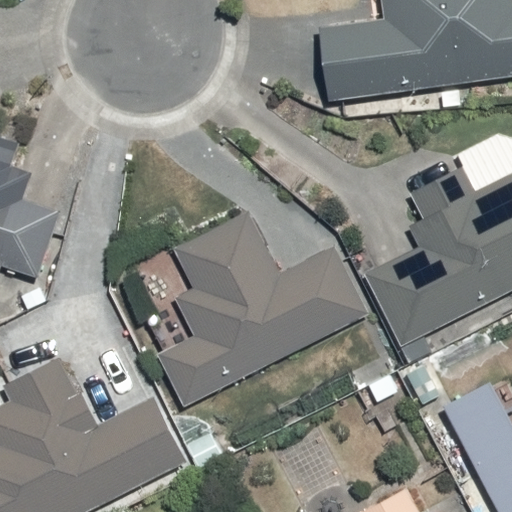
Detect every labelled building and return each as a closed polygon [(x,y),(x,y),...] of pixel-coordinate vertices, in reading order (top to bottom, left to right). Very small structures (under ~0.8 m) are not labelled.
[(331,23),(339,93),(511,73),(511,0),(392,0),(394,15),(331,23)] [(0,81),(14,75),(0,47),(0,81)] [(0,286),(8,264),(50,270),(59,203),(31,199),(30,138),(0,128),(0,286)] [(427,244),(376,267),(418,359),(440,349),(431,329),(511,292),(511,172),(489,183),(479,161),(419,188),(432,218),(418,224),(427,244)] [(184,297),(201,332),(168,349),(195,406),(377,319),(342,246),(287,273),(259,215),(187,249),(205,287),(184,297)] [(74,356),(11,387),(5,372),(0,374),(0,511),(77,511),(192,458),(162,395),(105,422),(74,356)] [(511,511),(511,398),(501,377),(452,402),(508,511),(511,511)] [(367,511),(451,511),(429,471),(364,506),(367,511)]
